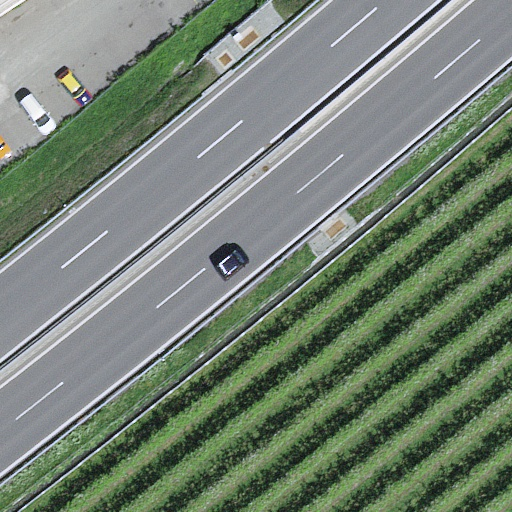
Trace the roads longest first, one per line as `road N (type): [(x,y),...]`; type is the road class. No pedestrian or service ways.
road 1 (motorway): [(0,432),(511,11)]
road 2 (motorway): [(385,0),(0,316)]
